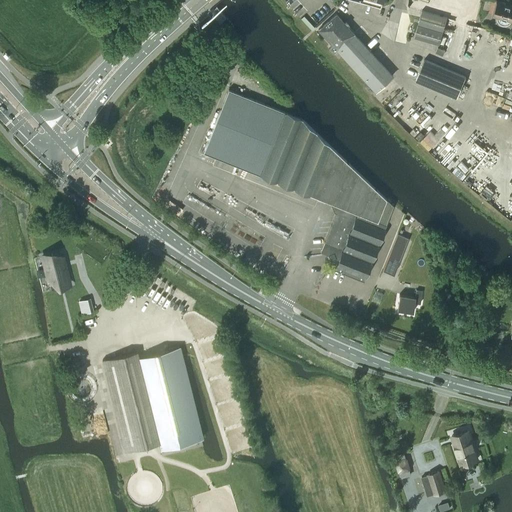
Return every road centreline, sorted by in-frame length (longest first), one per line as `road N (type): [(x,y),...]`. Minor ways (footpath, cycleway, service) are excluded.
road 1 (primary): [(511,397),(349,348),(157,237)]
road 2 (secondary): [(65,148),(160,27)]
road 3 (primary): [(40,154),(157,237)]
road 4 (primary): [(157,237),(65,148)]
